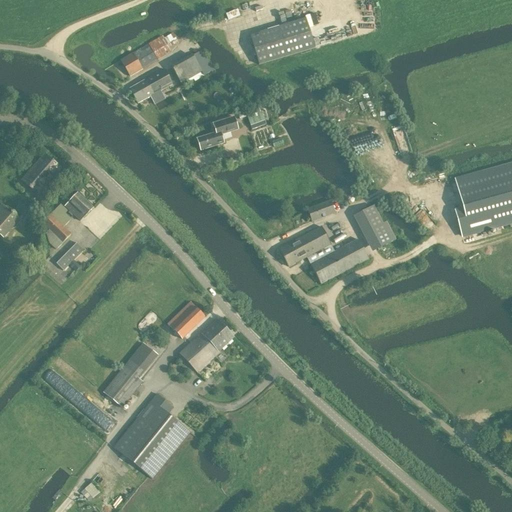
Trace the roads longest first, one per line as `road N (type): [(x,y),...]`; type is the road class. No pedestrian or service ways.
road 1 (unclassified): [(511,482),(372,364),(124,105),(48,55),(0,46)]
road 2 (tertiary): [(441,511),(266,352),(111,185),(54,136),(0,119)]
